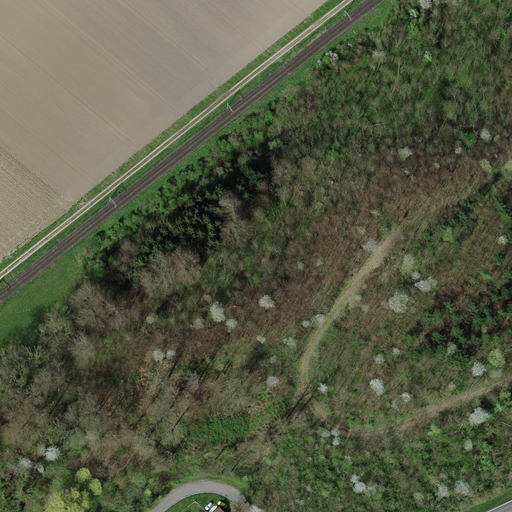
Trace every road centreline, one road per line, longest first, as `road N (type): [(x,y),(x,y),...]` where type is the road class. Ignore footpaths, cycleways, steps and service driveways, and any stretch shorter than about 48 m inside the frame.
road 1 (track): [(511,379),(359,434),(316,413),(303,380),(310,347),(329,317),(408,228),(511,175)]
road 2 (track): [(0,254),(317,0)]
road 3 (track): [(511,0),(340,79),(280,92)]
